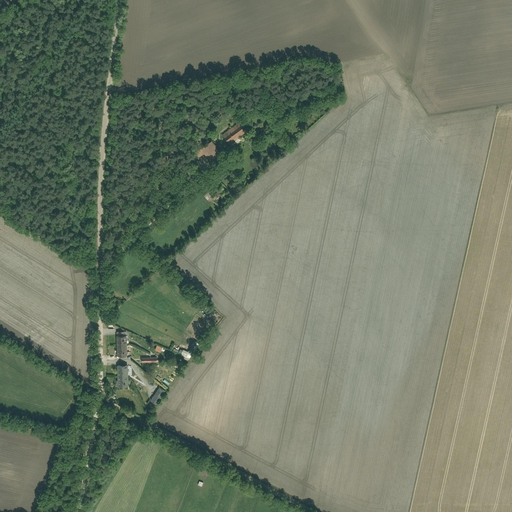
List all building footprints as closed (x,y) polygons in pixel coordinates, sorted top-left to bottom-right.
[(238,123),(223,134),(230,143),(245,131),(238,123)] [(205,153),(208,158),(219,150),(212,140),(193,153),(197,158),(205,153)] [(117,335),(118,355),(120,355),(126,355),(127,355),(127,335),(117,335)] [(183,349),(181,355),(189,359),(192,353),(183,349)] [(118,365),(118,386),(128,386),(128,365),(118,365)] [(150,399),(157,404),(166,391),(160,386),(150,399)]
